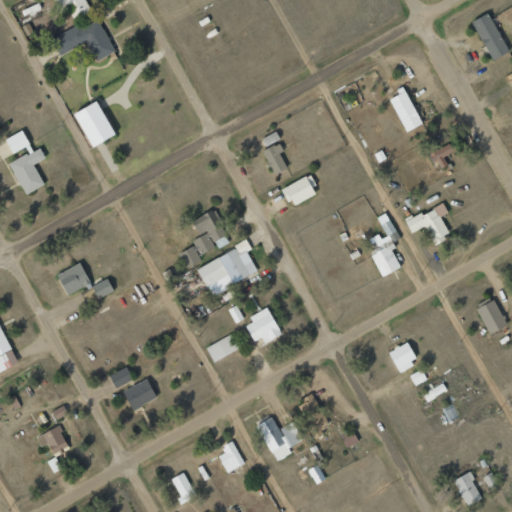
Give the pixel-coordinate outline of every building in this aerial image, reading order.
[(91,11),(85,0),(54,0),(60,11),(71,5),(77,18),(91,11)] [(471,21),(492,61),(508,52),(487,13),(471,21)] [(50,38),(59,55),(86,42),(96,61),(114,52),(98,20),(81,28),(79,24),(50,38)] [(406,132),(422,124),(404,89),(388,98),(406,132)] [(73,114),(92,147),(115,135),(96,101),(73,114)] [(21,131),(5,139),(12,154),(28,146),(21,131)] [(453,152),(449,143),(438,149),(436,146),(427,150),(437,170),(447,165),(443,157),(453,152)] [(273,175),(287,169),(277,144),(262,151),(273,175)] [(24,195),(44,185),(34,164),(45,159),(40,148),(9,163),(24,195)] [(282,189),(291,207),(317,193),(308,175),(282,189)] [(411,233),(424,226),(434,245),(450,236),(440,217),(447,213),(442,203),(405,222),(411,233)] [(228,242),(213,210),(191,220),(199,236),(192,240),(194,245),(179,253),(186,268),(201,260),(199,256),(228,242)] [(400,267),(391,249),(395,247),(388,235),(395,232),(386,214),(377,219),(385,233),(370,240),(376,252),(370,255),(381,277),(400,267)] [(196,267),(211,296),(257,273),(247,251),(251,249),(247,242),(196,267)] [(56,274),(66,295),(90,283),(79,263),(56,274)] [(97,299),(113,291),(107,278),(91,286),(97,299)] [(488,334),(506,326),(495,300),(477,308),(488,334)] [(261,338),(263,343),(280,336),(269,308),(249,316),(251,323),(246,325),(252,342),(261,338)] [(0,372),(13,366),(7,352),(10,351),(0,328),(0,372)] [(239,348),(231,334),(205,347),(213,362),(239,348)] [(416,363),(408,343),(388,350),(396,371),(416,363)] [(108,376),(115,388),(132,380),(126,367),(108,376)] [(426,380),(421,369),(409,375),(414,386),(426,380)] [(156,398),(146,379),(122,392),(132,411),(156,398)] [(422,395),(427,403),(447,390),(442,383),(422,395)] [(297,407),(314,437),(330,427),(311,393),(302,399),(305,402),(297,407)] [(457,417),(453,404),(444,407),(448,420),(457,417)] [(55,418),(66,415),(63,407),(52,410),(55,418)] [(278,429),(273,417),(257,425),(274,462),(291,454),(288,447),(301,442),(292,423),(278,429)] [(52,455),(69,448),(60,426),(36,436),(41,447),(48,444),(52,455)] [(218,456),(225,473),(243,465),(233,441),(221,446),(224,453),(218,456)] [(325,479),(317,465),(307,470),(316,484),(325,479)] [(181,503),(195,496),(183,472),(170,479),(181,503)] [(481,499),(469,473),(453,480),(465,506),(481,499)] [(483,476),(489,491),(498,488),(492,473),(483,476)]
